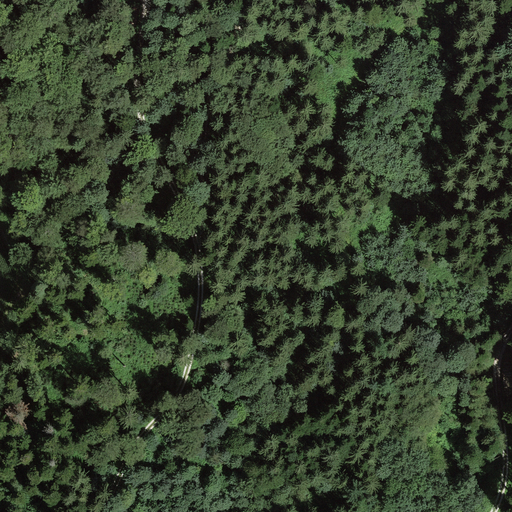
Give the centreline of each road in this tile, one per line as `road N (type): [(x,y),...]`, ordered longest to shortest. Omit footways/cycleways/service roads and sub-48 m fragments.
road 1 (track): [(333,511),(368,443),(371,376),(333,148),(341,97),(360,69),(414,23),(485,14),(511,22)]
road 2 (track): [(99,511),(129,450),(181,386),(200,301),(199,245),(139,111),(145,0)]
road 3 (track): [(199,245),(209,106),(241,0)]
road 4 (track): [(511,328),(500,351),(507,453),(492,511)]
